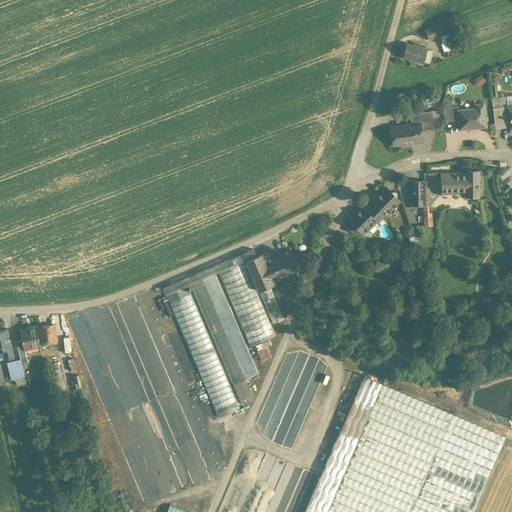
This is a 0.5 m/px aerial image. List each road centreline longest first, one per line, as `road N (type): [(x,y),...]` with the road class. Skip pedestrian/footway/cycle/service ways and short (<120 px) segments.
road 1 (residential): [(352,184),(150,286),(78,307),(0,310)]
road 2 (track): [(333,198),(211,511)]
road 3 (residential): [(405,0),(352,184)]
road 4 (residential): [(511,157),(429,162),(352,184)]
